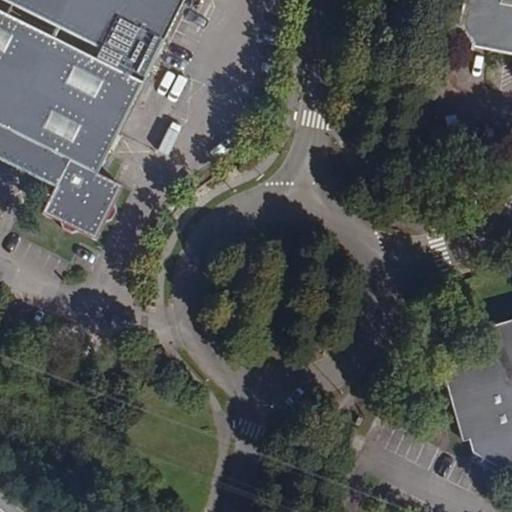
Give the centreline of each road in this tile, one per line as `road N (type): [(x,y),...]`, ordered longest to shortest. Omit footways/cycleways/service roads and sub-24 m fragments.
road 1 (unclassified): [(301,203),(239,211),(214,230),(188,287),(202,343),(219,364),(266,387)]
road 2 (unclassified): [(343,0),(301,203)]
road 3 (unclassified): [(266,387),(328,377),(353,357),(377,298),(372,266)]
road 4 (unclassified): [(372,266),(511,225)]
road 5 (unclassified): [(266,387),(242,511)]
